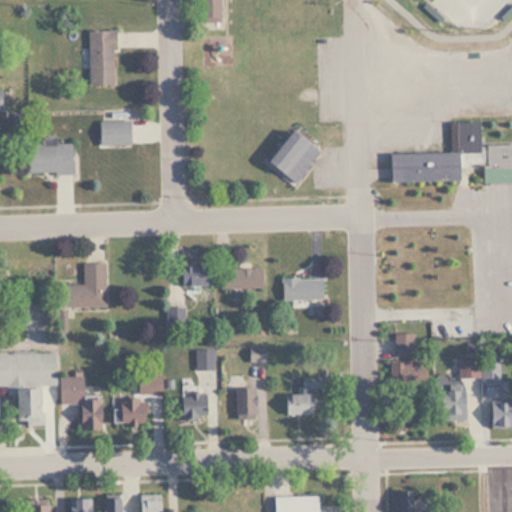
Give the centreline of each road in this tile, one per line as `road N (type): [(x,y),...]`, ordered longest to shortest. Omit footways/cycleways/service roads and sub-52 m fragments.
road 1 (residential): [(370,511),(355,0)]
road 2 (residential): [(0,469),(511,454)]
road 3 (residential): [(362,213),(0,225)]
road 4 (residential): [(177,218),(169,0)]
